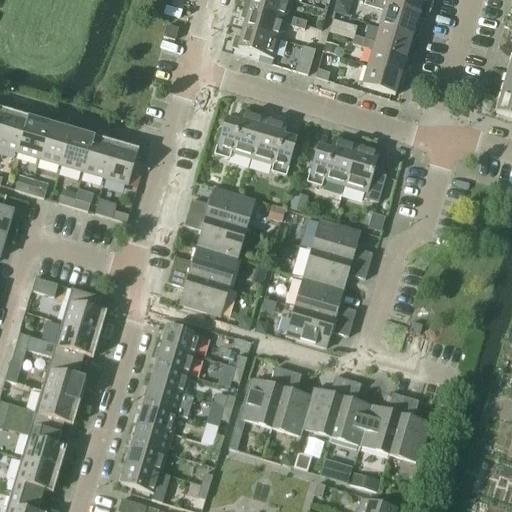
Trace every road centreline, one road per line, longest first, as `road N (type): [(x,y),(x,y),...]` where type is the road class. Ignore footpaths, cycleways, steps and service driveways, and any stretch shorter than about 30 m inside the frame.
road 1 (residential): [(189,74),(428,140),(451,137)]
road 2 (residential): [(78,511),(138,308),(129,275)]
road 3 (residential): [(362,356),(395,254),(419,237),(451,137)]
road 4 (residential): [(129,275),(189,74)]
